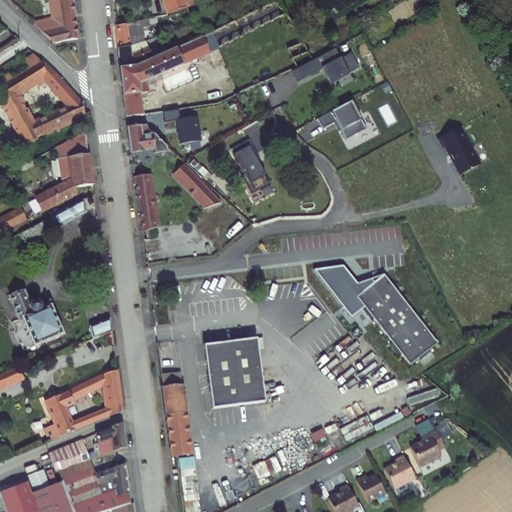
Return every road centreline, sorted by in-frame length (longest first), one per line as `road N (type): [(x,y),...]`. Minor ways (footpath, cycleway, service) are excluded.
road 1 (residential): [(127,276),(211,267),(259,234),(330,220),(338,189),(292,138)]
road 2 (unknown): [(135,339),(190,333),(214,443),(225,447),(301,418)]
road 3 (residential): [(238,511),(425,416)]
road 4 (tertiary): [(127,276),(102,87)]
road 5 (unclassified): [(0,467),(144,408)]
road 6 (tertiary): [(144,408),(127,276)]
road 7 (residential): [(0,7),(69,76),(102,87)]
